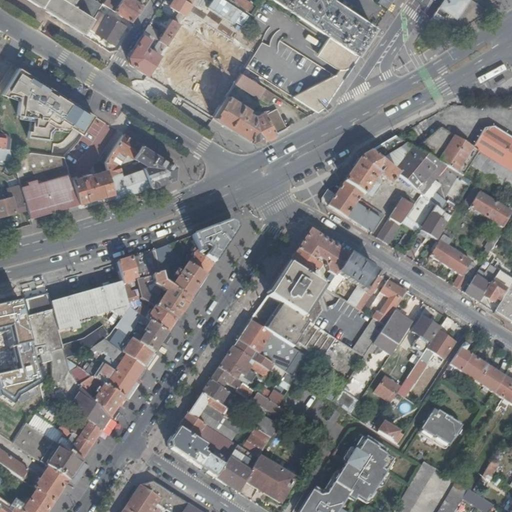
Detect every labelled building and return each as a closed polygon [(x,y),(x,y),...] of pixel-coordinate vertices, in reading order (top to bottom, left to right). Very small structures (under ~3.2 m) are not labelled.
[(43,0),(39,8),(59,21),(69,7),(72,0),(43,0)] [(89,0),(72,0),(69,7),(90,20),(97,11),(98,8),(100,6),(89,0)] [(120,0),(113,11),(129,22),(140,4),(133,0),(120,0)] [(171,0),(167,7),(182,17),(191,3),(193,0),(171,0)] [(234,46),(242,32),(235,27),(220,17),(223,11),(239,21),(244,24),(250,15),(249,14),(244,12),(230,3),(226,0),(223,0),(209,21),(212,23),(208,30),(234,46)] [(239,0),(231,0),(230,3),(244,12),(248,6),(239,0)] [(269,0),(327,38),(317,52),(340,67),(345,71),(371,31),(367,28),(368,27),(326,0),(262,0),(264,1),(265,0),(269,0)] [(468,0),(442,0),(434,12),(428,21),(436,27),(442,18),(458,29),(485,12),(481,9),(484,5),(475,0),(471,0),(470,2),(468,0)] [(191,3),(182,17),(177,26),(164,46),(171,51),(199,9),(191,3)] [(90,20),(69,7),(59,21),(81,35),(85,29),(90,20)] [(97,11),(90,20),(85,29),(112,45),(123,27),(97,11)] [(223,11),(220,17),(235,27),(239,21),(223,11)] [(156,35),(155,31),(146,25),(142,32),(154,39),(157,41),(164,46),(177,26),(168,20),(164,26),(166,28),(165,29),(162,34),(159,37),(156,35)] [(142,32),(126,57),(126,63),(144,75),(164,46),(157,41),(149,53),(146,51),(154,39),(142,32)] [(189,52),(192,48),(185,43),(183,48),(189,52)] [(226,60),(218,55),(206,73),(210,75),(199,92),(209,98),(208,100),(217,105),(229,87),(226,85),(229,79),(228,75),(229,73),(228,73),(231,68),(232,68),(234,66),(235,66),(238,65),(241,61),(230,54),(226,60)] [(168,60),(165,58),(151,79),(166,89),(181,65),(169,58),(168,60)] [(345,71),(340,67),(334,76),(340,79),(345,71)] [(94,118),(16,69),(11,79),(26,88),(19,100),(30,107),(22,122),(45,136),(49,127),(55,124),(68,132),(71,130),(82,137),(94,118)] [(235,84),(266,103),(272,94),(241,75),(235,84)] [(340,79),(334,76),(292,98),(313,112),(321,109),(340,79)] [(246,110),(226,97),(212,118),(250,142),(256,143),(285,128),(274,109),(262,115),(260,113),(252,117),(244,113),(246,110)] [(425,147),(442,157),(439,161),(447,167),(464,177),(472,165),(511,190),(511,189),(511,171),(472,147),(438,126),(425,147)] [(511,138),(493,127),(483,129),(472,147),(511,171),(511,138)] [(114,201),(172,180),(173,168),(123,136),(103,165),(105,172),(112,193),(114,201)] [(372,151),(371,152),(398,174),(411,185),(415,189),(425,182),(447,167),(439,161),(415,146),(398,136),(386,143),(380,146),(372,151)] [(371,152),(360,158),(335,194),(328,206),(353,223),(360,211),(359,210),(353,206),(356,203),(361,194),(363,195),(365,192),(371,195),(379,185),(373,181),(378,175),(389,183),(398,174),(371,152)] [(11,160),(19,188),(26,210),(28,219),(77,206),(76,204),(69,182),(61,159),(31,155),(11,160)] [(82,179),(69,182),(76,204),(112,193),(105,172),(89,177),(89,176),(82,178),(82,179)] [(425,182),(415,189),(417,190),(422,194),(428,199),(434,191),(425,182)] [(0,202),(0,217),(26,210),(19,188),(7,191),(9,200),(0,202)] [(321,200),(322,203),(328,206),(335,194),(328,190),(321,200)] [(417,190),(414,195),(419,199),(422,194),(417,190)] [(511,213),(476,190),(466,206),(503,229),(511,213)] [(434,191),(428,199),(436,206),(442,211),(443,210),(448,202),(434,191)] [(404,219),(421,229),(436,206),(428,199),(422,194),(419,199),(413,206),(404,219)] [(413,206),(404,200),(389,218),(399,226),(404,219),(413,206)] [(365,202),(362,207),(381,219),(384,214),(365,202)] [(356,203),(353,206),(359,210),(360,211),(353,223),(371,234),(381,219),(362,207),(356,203)] [(442,211),(436,206),(421,229),(421,231),(436,241),(452,216),(443,210),(442,211)] [(399,226),(389,218),(376,237),(388,245),(399,226)] [(229,221),(192,236),(195,244),(197,250),(197,251),(201,254),(203,253),(201,248),(204,247),(209,250),(205,257),(213,262),(235,230),(229,221)] [(310,231),(298,250),(319,264),(321,262),(324,263),(326,270),(331,273),(327,279),(332,282),(337,273),(348,255),(310,231)] [(496,235),(484,254),(488,256),(490,253),(500,238),(496,235)] [(430,256),(459,276),(453,286),(458,290),(474,265),(446,246),(449,242),(443,238),(440,243),(439,242),(430,256)] [(177,241),(169,245),(181,259),(186,251),(177,241)] [(319,264),(298,250),(288,264),(311,278),(313,275),(307,272),(311,266),(316,269),(319,264)] [(174,321),(188,300),(163,283),(160,270),(154,251),(130,259),(136,278),(141,298),(152,305),(174,321)] [(187,265),(204,277),(213,262),(205,257),(201,254),(197,251),(194,253),(187,265)] [(490,253),(488,256),(485,262),(489,265),(495,256),(490,253)] [(348,255),(337,273),(345,278),(359,287),(349,303),(355,307),(363,295),(368,287),(377,274),(348,255)] [(130,259),(115,263),(121,282),(128,308),(134,312),(139,305),(137,297),(134,298),(133,291),(130,292),(128,284),(132,283),(131,280),(136,278),(130,259)] [(311,278),(288,264),(267,296),(312,325),(321,311),(316,295),(322,285),(315,281),(311,278)] [(167,268),(160,270),(163,283),(188,300),(204,277),(187,265),(186,265),(179,274),(176,272),(171,280),(168,278),(170,276),(167,268)] [(485,272),(480,269),(465,294),(479,303),(483,297),(499,272),(489,265),(485,272)] [(511,284),(511,279),(499,272),(483,297),(492,303),(497,296),(502,300),(511,284)] [(337,273),(332,282),(327,289),(335,294),(345,278),(337,273)] [(383,278),(377,274),(368,287),(375,291),(383,278)] [(379,312),(377,311),(372,318),(373,318),(385,326),(393,314),(407,293),(388,281),(380,295),(388,300),(379,312)] [(121,282),(49,302),(51,309),(57,330),(70,327),(70,329),(78,328),(77,323),(89,320),(88,314),(108,309),(121,319),(128,308),(121,282)] [(511,284),(502,300),(494,313),(511,324),(511,323),(511,284)] [(375,291),(368,287),(363,295),(370,299),(375,291)] [(28,315),(22,317),(30,351),(46,347),(47,352),(49,361),(50,368),(51,367),(64,359),(60,344),(57,330),(51,309),(49,302),(47,294),(24,300),(26,308),(28,315)] [(370,299),(363,295),(355,307),(362,311),(370,299)] [(267,296),(250,321),(292,347),(296,342),(323,359),(335,340),(312,325),(267,296)] [(18,301),(0,305),(0,372),(8,401),(32,395),(25,366),(33,363),(31,356),(30,351),(22,317),(18,301)] [(174,321),(152,305),(151,307),(153,309),(149,315),(142,310),(139,315),(140,316),(142,318),(166,333),(174,321)] [(134,312),(128,308),(121,319),(114,327),(130,338),(132,335),(129,332),(140,316),(139,315),(134,312)] [(393,314),(385,326),(371,345),(376,348),(383,352),(389,342),(397,347),(398,345),(411,326),(393,314)] [(153,353),(166,333),(142,318),(141,320),(143,321),(142,324),(146,327),(143,332),(144,333),(138,343),(153,353)] [(385,326),(373,318),(352,350),(363,357),(367,351),(371,345),(385,326)] [(439,330),(430,345),(400,390),(397,394),(403,397),(405,399),(407,396),(406,395),(413,384),(414,384),(425,367),(423,366),(431,353),(443,361),(454,345),(443,338),(453,323),(447,319),(439,330)] [(422,319),(412,334),(430,345),(439,330),(422,319)] [(250,321),(237,341),(293,377),(308,357),(292,347),(250,321)] [(83,334),(60,344),(64,359),(65,359),(66,359),(83,351),(95,346),(102,340),(109,335),(99,322),(83,334)] [(475,337),(470,334),(449,367),(452,369),(459,373),(471,356),(465,353),(475,337)] [(121,353),(143,367),(153,353),(138,343),(131,339),(121,353)] [(139,373),(143,367),(121,353),(102,340),(95,346),(83,351),(95,359),(101,351),(120,363),(114,372),(107,383),(104,381),(102,384),(104,385),(123,397),(139,373)] [(237,341),(233,348),(270,372),(281,379),(291,385),(295,379),(293,377),(237,341)] [(376,348),(371,345),(367,351),(371,354),(376,348)] [(398,345),(397,347),(388,359),(396,364),(405,351),(398,345)] [(30,351),(31,356),(47,352),(46,347),(30,351)] [(233,348),(218,369),(246,387),(250,382),(252,383),(257,374),(245,367),(247,364),(267,376),(270,372),(233,348)] [(471,356),(459,373),(494,396),(504,378),(471,356)] [(68,371),(64,359),(51,367),(50,368),(51,384),(54,399),(55,399),(68,391),(68,371)] [(89,366),(85,372),(91,376),(95,379),(99,372),(89,366)] [(98,381),(102,384),(104,381),(107,383),(114,372),(104,366),(99,372),(95,379),(98,381)] [(452,369),(449,367),(440,380),(443,382),(452,369)] [(246,387),(218,369),(210,381),(220,388),(222,384),(224,385),(225,383),(248,398),(253,391),(246,387)] [(77,386),(88,397),(98,381),(95,379),(91,376),(90,377),(77,386)] [(511,402),(511,383),(504,378),(494,396),(509,406),(511,402)] [(283,397),(277,407),(287,413),(301,422),(315,399),(341,416),(345,411),(344,410),(333,403),(295,379),(291,385),(304,394),(301,400),(296,397),(291,403),(283,397)] [(385,379),(375,394),(390,404),(397,394),(400,390),(385,379)] [(210,381),(202,393),(227,410),(237,417),(246,405),(220,388),(210,381)] [(109,418),(123,397),(104,385),(100,390),(97,388),(96,391),(98,392),(93,402),(109,418)] [(272,393),(260,385),(255,392),(258,394),(267,400),(272,393)] [(100,431),(109,418),(93,402),(88,397),(77,386),(68,391),(55,399),(69,409),(88,423),(100,431)] [(273,391),(272,393),(267,400),(277,407),(283,397),(273,391)] [(202,393),(188,414),(237,446),(242,450),(252,435),(241,427),(224,416),(227,410),(202,393)] [(259,404),(258,405),(282,421),(287,413),(277,407),(267,400),(258,394),(254,400),(259,404)] [(333,403),(344,410),(345,411),(351,415),(355,410),(336,398),(333,403)] [(227,410),(224,416),(241,427),(244,422),(237,417),(227,410)] [(432,412),(419,431),(432,440),(433,439),(447,448),(460,428),(436,413),(435,414),(432,412)] [(188,414),(178,429),(206,447),(215,453),(227,461),(237,446),(188,414)] [(279,426),(265,417),(256,430),(270,439),(279,426)] [(86,453),(100,431),(88,423),(83,430),(74,423),(70,429),(61,423),(57,430),(62,433),(55,444),(81,461),(86,453)] [(381,427),(378,432),(384,437),(393,442),(394,439),(399,432),(384,423),(381,427)] [(67,481),(81,461),(55,444),(25,424),(12,444),(47,468),(67,481)] [(511,429),(507,426),(501,436),(505,439),(511,429)] [(169,442),(170,451),(215,480),(227,461),(215,453),(211,459),(205,455),(206,453),(203,451),(206,447),(178,429),(169,442)] [(267,445),(252,435),(242,450),(257,460),(260,456),(267,445)] [(338,511),(347,499),(353,503),(356,499),(364,503),(368,498),(370,499),(386,473),(384,473),(392,460),(383,454),(385,451),(365,439),(357,452),(353,450),(345,465),(344,464),(325,496),(320,499),(319,498),(310,511),(338,511)] [(237,446),(227,461),(248,475),(257,460),(242,450),(237,446)] [(0,465),(20,480),(28,469),(0,449),(0,465)] [(281,504),(296,479),(260,456),(257,460),(248,475),(244,481),(281,504)] [(248,475),(227,461),(215,480),(236,493),(244,481),(248,475)] [(498,465),(492,461),(485,473),(491,477),(498,465)] [(410,511),(436,470),(424,462),(394,511),(410,511)] [(62,489),(67,481),(47,468),(33,489),(36,490),(53,502),(62,489)] [(491,477),(485,473),(481,480),(487,484),(491,477)] [(152,483),(140,486),(124,510),(127,511),(152,511),(156,506),(165,511),(182,511),(187,505),(152,483)] [(459,485),(457,484),(439,511),(455,511),(464,498),(469,491),(459,485)] [(46,511),(53,502),(36,490),(28,502),(25,500),(22,505),(15,501),(11,507),(18,511),(46,511)] [(472,494),(469,491),(464,498),(469,500),(473,494),(472,494)] [(18,511),(11,507),(0,499),(0,511),(18,511)]
